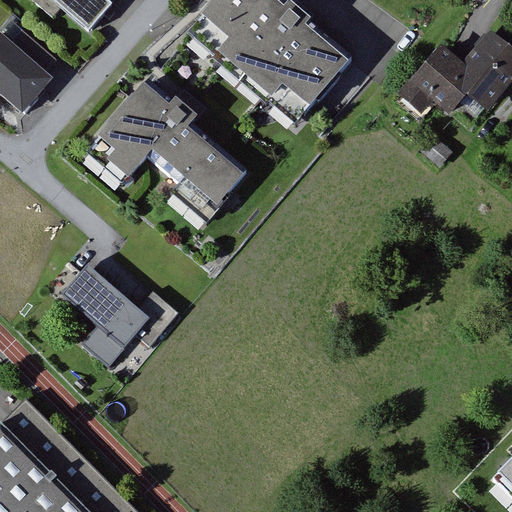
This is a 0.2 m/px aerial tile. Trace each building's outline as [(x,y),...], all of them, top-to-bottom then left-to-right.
[(32,0),(54,18),(64,7),(93,31),(115,5),(112,2),(109,0),(32,0)] [(281,0),(213,0),(189,30),(298,122),(352,59),(281,0)] [(511,76),(511,30),(500,21),(468,59),(449,43),(411,89),(453,124),(500,66),(511,76)] [(0,93),(23,113),(53,79),(0,33),(0,93)] [(152,73),(86,154),(127,188),(149,161),(179,185),(171,195),(205,223),(244,174),(189,130),(202,114),(152,73)] [(452,152),(433,137),(421,151),(440,167),(452,152)] [(62,299),(82,269),(68,259),(48,289),(62,299)] [(159,321),(97,268),(72,298),(105,327),(89,346),(117,370),(159,321)] [(0,511),(135,511),(25,401),(1,424),(0,425),(0,511)] [(511,458),(493,478),(511,497),(511,458)]
